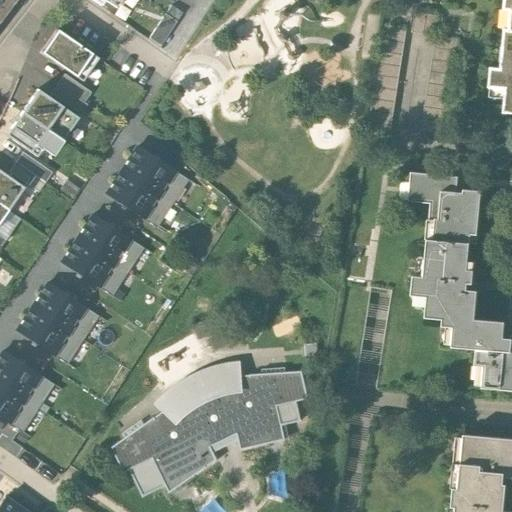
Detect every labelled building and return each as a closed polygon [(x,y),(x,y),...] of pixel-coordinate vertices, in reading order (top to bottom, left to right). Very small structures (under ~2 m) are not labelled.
[(0,0),(0,14),(9,3),(4,0),(0,0)] [(91,0),(100,6),(103,1),(116,9),(121,0),(91,0)] [(164,10),(147,36),(160,45),(177,19),(164,10)] [(438,16),(415,12),(412,34),(435,38),(438,16)] [(406,32),(383,28),(365,146),(388,150),(406,32)] [(511,29),(506,29),(502,69),(492,68),(490,89),(507,91),(505,113),(511,113),(511,29)] [(98,59),(56,30),(40,53),(81,82),(98,59)] [(459,42),(435,38),(420,132),(444,136),(459,42)] [(78,118),(36,90),(21,113),(62,141),(78,118)] [(21,113),(5,136),(36,158),(41,150),(51,156),(62,141),(21,113)] [(138,142),(121,167),(171,201),(188,176),(138,142)] [(121,167),(103,192),(154,227),(171,201),(121,167)] [(23,187),(0,171),(0,205),(7,210),(23,187)] [(435,223),(433,241),(471,244),(471,236),(477,237),(481,193),(464,191),(463,195),(455,194),(456,180),(409,175),(407,204),(430,206),(429,222),(435,223)] [(94,212),(77,237),(127,271),(144,246),(94,212)] [(77,237),(59,262),(110,297),(127,271),(77,237)] [(444,327),(456,328),(476,321),(479,293),(468,292),(468,284),(474,284),(475,272),(468,271),(471,244),(433,241),(428,241),(425,278),(414,277),(412,297),(428,298),(427,319),(444,320),(444,327)] [(379,279),(386,262),(373,257),(366,274),(379,279)] [(47,280),(30,306),(80,340),(97,315),(47,280)] [(30,306),(12,330),(63,366),(80,340),(30,306)] [(506,324),(476,321),(456,328),(454,348),(477,350),(475,368),(484,369),(482,390),(511,392),(511,337),(510,338),(510,341),(504,340),(506,324)] [(213,336),(208,322),(195,326),(199,340),(213,336)] [(4,347),(0,351),(0,380),(37,406),(54,381),(4,347)] [(112,449),(124,473),(132,469),(142,492),(165,481),(171,494),(217,460),(212,447),(237,436),(241,452),(286,440),(281,424),(301,420),(297,402),(308,399),(303,372),(243,376),(242,362),(224,364),(210,368),(192,376),(173,387),(162,397),(155,406),(164,413),(112,449)] [(0,380),(0,418),(20,432),(37,406),(0,380)] [(511,438),(464,435),(461,463),(483,465),(483,471),(506,473),(506,478),(511,478),(511,438)] [(453,507),(457,507),(506,511),(508,484),(505,484),(506,478),(506,473),(483,471),(483,465),(461,463),(459,489),(455,488),(453,507)] [(24,511),(4,498),(0,503),(0,511),(24,511)]
